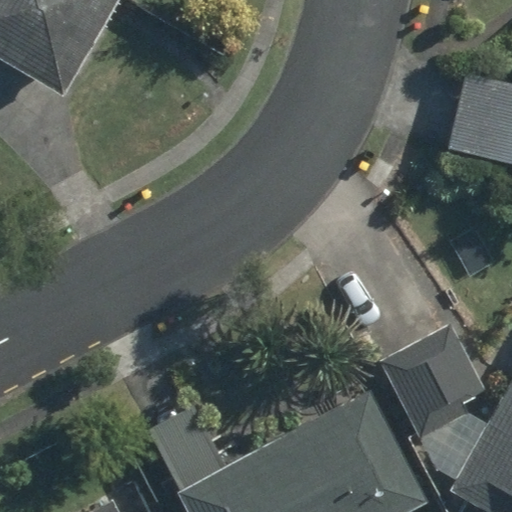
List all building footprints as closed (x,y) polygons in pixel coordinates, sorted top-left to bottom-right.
[(0,0),(0,57),(58,91),(110,0),(0,0)] [(511,88),(465,77),(448,147),(508,161),(506,173),(511,174),(511,88)] [(511,511),(511,374),(484,424),(464,413),(457,398),(478,387),(445,322),(374,358),(431,472),(437,469),(452,478),(447,487),(490,511),(511,511)] [(365,391),(170,491),(180,511),(403,511),(423,502),(365,391)] [(117,511),(109,496),(78,511),(117,511)]
